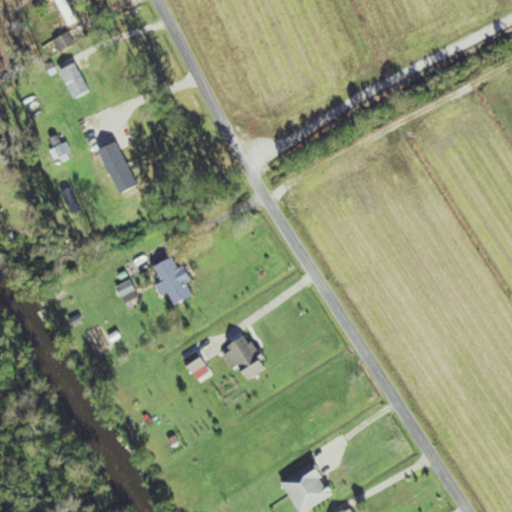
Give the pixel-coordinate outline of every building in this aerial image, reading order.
[(65,71),(79,100),(96,92),(83,63),(65,71)] [(99,153),(108,175),(117,171),(128,198),(148,189),(127,141),(99,153)] [(163,265),(179,306),(199,298),(193,282),(197,280),(191,265),(184,268),(180,258),(163,265)] [(144,296),(135,280),(122,287),(130,302),(144,296)] [(235,345),(253,379),(274,369),(265,351),(260,353),(252,337),(235,345)] [(310,511),(341,494),(322,461),(287,482),(304,511),(310,511)]
